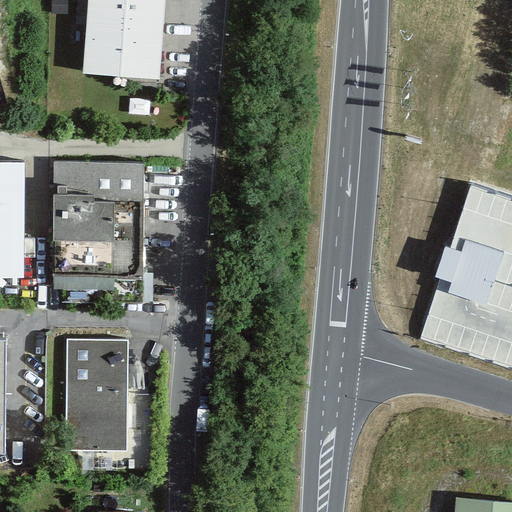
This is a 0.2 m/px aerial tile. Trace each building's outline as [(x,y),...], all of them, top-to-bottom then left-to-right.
[(89,0),(83,76),(166,82),(171,0),(89,0)] [(0,293),(18,294),(21,175),(0,174),(0,293)] [(50,176),(49,292),(144,294),(145,177),(50,176)] [(128,343),(68,342),(67,448),(127,449),(128,343)] [(511,511),(511,500),(456,496),(454,511),(511,511)]
